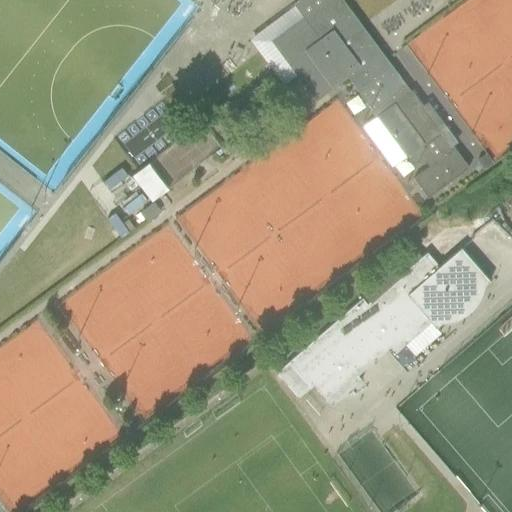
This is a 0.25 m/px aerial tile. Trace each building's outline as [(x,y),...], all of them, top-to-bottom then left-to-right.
[(304,18),(275,41),(292,64),(299,74),(300,75),(316,96),(324,90),(346,74),(348,77),(372,109),(377,115),(406,154),(407,155),(407,156),(408,157),(409,158),(410,159),(411,160),(413,160),(414,161),(415,161),(416,161),(418,162),(419,162),(420,162),(422,161),(423,161),(424,161),(434,154),(438,159),(428,166),(413,177),(428,196),(469,166),(453,144),(441,129),(446,125),(428,100),(423,104),(411,89),(410,90),(406,84),(387,58),(385,56),(362,25),(345,3),(343,0),(298,0),(294,4),(295,6),(303,16),(304,18)] [(511,27),(511,0),(465,0),(479,20),(491,12),(501,25),(508,21),(511,27)] [(421,66),(473,32),(456,7),(405,41),(421,66)] [(485,154),(477,161),(484,169),(492,163),(485,154)] [(163,193),(168,188),(149,163),(132,176),(151,201),(163,193)] [(478,301),(479,298),(482,292),(483,286),(490,280),(461,247),(439,266),(427,252),(401,274),(390,261),(359,288),(370,301),(367,304),(362,298),(276,373),(298,397),(313,384),(332,405),(361,380),(357,375),(391,346),(396,352),(420,331),(417,328),(428,319),(436,327),(442,322),(447,321),(449,321),(454,320),(457,319),(459,317),(463,315),(466,314),(469,311),(471,309),(473,307),(476,303),(478,301)]
